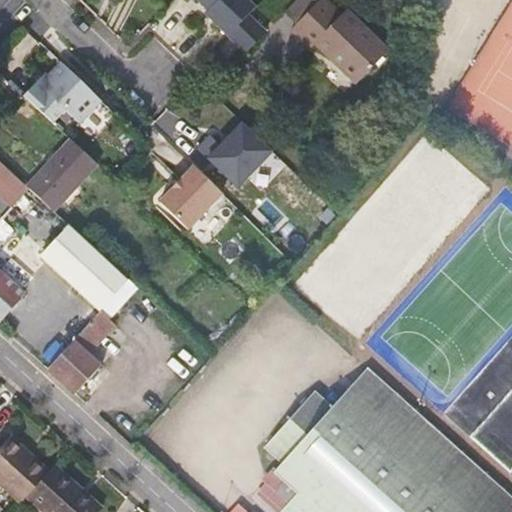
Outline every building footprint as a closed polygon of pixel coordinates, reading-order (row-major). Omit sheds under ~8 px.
[(197,0),(209,11),(206,14),(246,54),(266,33),(248,16),(255,9),(246,0),(197,0)] [(357,84),(389,52),(346,11),(342,15),(325,0),(321,0),(319,3),(316,0),(298,0),(285,14),(297,25),(292,30),(311,49),(316,44),(330,57),(333,55),(340,62),(338,65),(357,84)] [(330,57),(338,65),(340,62),(333,55),(330,57)] [(72,70),(61,60),(49,73),(44,69),(23,92),(53,121),(65,108),(79,122),(102,99),(72,70)] [(242,125),(207,161),(235,188),(270,151),(264,146),(242,125)] [(48,202),(91,157),(79,145),(67,133),(23,179),(27,183),(28,184),(30,185),(48,202)] [(0,192),(9,201),(27,183),(23,179),(0,157),(0,192)] [(193,164),(158,200),(186,227),(221,190),(215,185),(193,164)] [(61,221),(28,189),(19,198),(52,230),(61,221)] [(100,309),(127,279),(112,266),(73,226),(69,223),(43,252),(100,309)] [(0,320),(27,292),(0,266),(0,320)] [(69,384),(76,391),(100,365),(87,354),(114,323),(100,309),(75,337),(48,365),(69,384)] [(287,476),(277,488),(289,500),(280,510),(282,511),(511,511),(511,497),(488,475),(449,439),(367,365),(334,402),(315,388),(268,441),(284,457),(277,466),(287,476)] [(27,496),(49,473),(10,436),(0,446),(0,483),(21,503),(27,496)] [(99,511),(103,508),(57,464),(49,473),(27,496),(44,511),(99,511)] [(289,500),(277,488),(276,489),(266,480),(257,489),(280,510),(289,500)]
